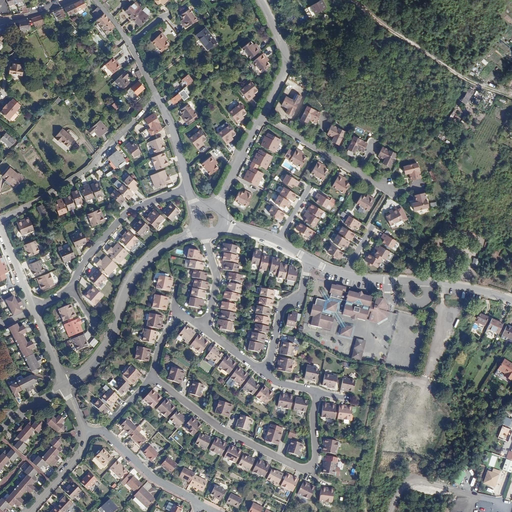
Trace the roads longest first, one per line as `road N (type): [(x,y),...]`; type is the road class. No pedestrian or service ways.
road 1 (residential): [(317,392),(307,471),(208,420),(150,377)]
road 2 (residential): [(62,387),(110,339),(126,289),(147,260),(197,229)]
road 3 (residential): [(156,97),(96,163),(0,218)]
road 4 (residential): [(343,274),(511,300)]
road 5 (track): [(352,0),(491,88)]
road 6 (residential): [(71,288),(123,214),(187,189)]
road 7 (residential): [(261,115),(390,190)]
road 8 (residential): [(83,433),(103,431),(154,478),(200,503)]
road 9 (residential): [(263,372),(279,310),(299,295),(309,260)]
road 10 (residential): [(261,0),(286,58),(261,115)]
